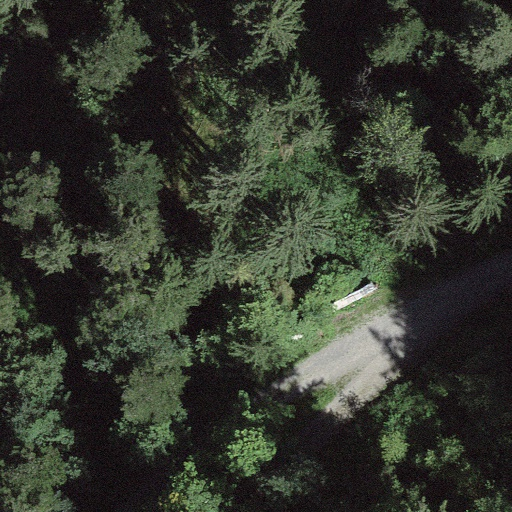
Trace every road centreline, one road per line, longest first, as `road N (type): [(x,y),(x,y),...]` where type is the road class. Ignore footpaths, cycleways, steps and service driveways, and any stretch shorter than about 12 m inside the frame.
road 1 (track): [(242,511),(395,317),(511,260)]
road 2 (track): [(121,511),(395,317)]
